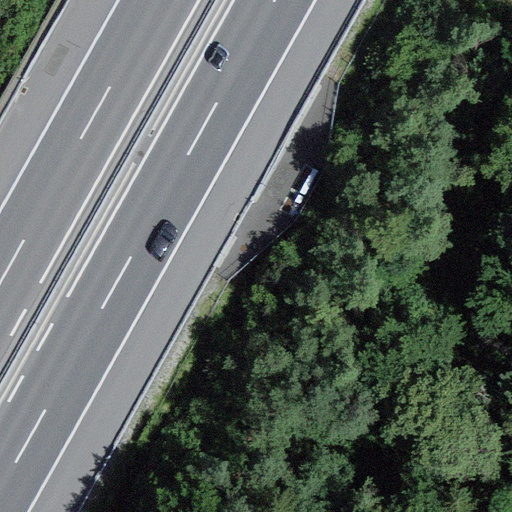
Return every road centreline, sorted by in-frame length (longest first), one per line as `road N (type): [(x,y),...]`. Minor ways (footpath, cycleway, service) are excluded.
road 1 (motorway): [(0,490),(274,0)]
road 2 (motorway): [(159,0),(0,283)]
